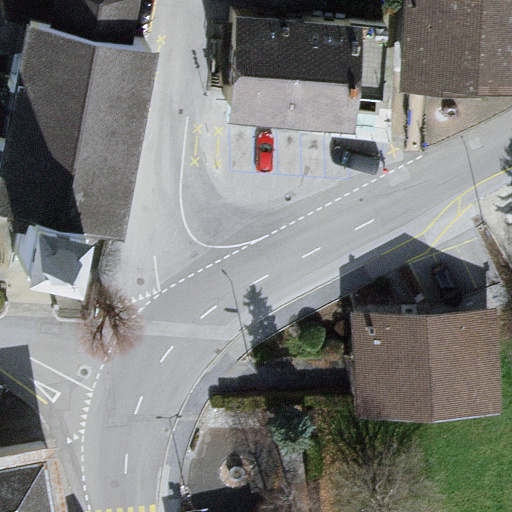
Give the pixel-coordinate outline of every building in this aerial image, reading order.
[(127,164),(129,159),(119,157),(130,105),(139,107),(140,101),(132,99),(144,37),(123,33),(128,0),(0,0),(0,45),(14,49),(10,74),(4,73),(3,80),(0,78),(0,197),(5,198),(2,210),(8,218),(18,220),(12,252),(63,262),(71,232),(80,233),(89,229),(90,216),(107,219),(118,162),(127,164)] [(511,72),(511,0),(412,0),(408,72),(471,76),(471,70),(511,72)] [(373,107),(380,18),(230,5),(222,94),(373,107)] [(417,315),(401,315),(361,316),(362,361),(362,389),(362,390),(363,396),(483,393),(481,313),(417,315)] [(53,511),(42,441),(0,447),(0,511),(53,511)]
